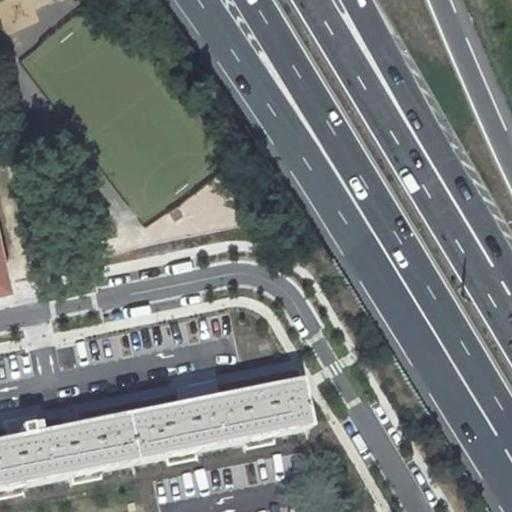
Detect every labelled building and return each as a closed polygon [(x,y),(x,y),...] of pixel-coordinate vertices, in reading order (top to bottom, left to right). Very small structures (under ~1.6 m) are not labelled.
[(37,11),(62,0),(0,0),(0,16),(8,34),(41,19),(37,11)] [(224,380),(216,382),(212,388),(215,400),(228,397),(224,380)] [(216,382),(196,386),(202,390),(205,402),(215,400),(212,388),(216,382)] [(0,493),(307,431),(297,383),(278,387),(279,393),(142,420),(141,415),(105,422),(106,428),(0,449),(0,493)] [(189,387),(192,405),(205,402),(202,390),(196,386),(189,387)] [(205,402),(192,405),(141,415),(142,420),(279,393),(278,387),(228,397),(215,400),(205,402)] [(51,415),(43,417),(39,423),(41,435),(54,433),(51,415)] [(43,417),(23,421),(29,425),(31,437),(41,435),(39,423),(43,417)] [(23,421),(15,422),(18,440),(31,437),(29,425),(23,421)] [(18,440),(0,443),(0,449),(106,428),(105,422),(54,433),(41,435),(31,437),(18,440)]
